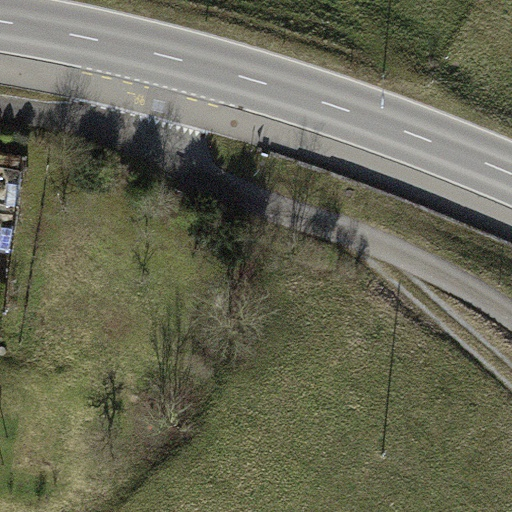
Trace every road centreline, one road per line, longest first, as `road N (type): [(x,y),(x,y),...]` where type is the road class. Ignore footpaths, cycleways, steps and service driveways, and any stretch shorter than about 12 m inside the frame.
road 1 (residential): [(511,321),(381,241),(218,184),(152,141),(121,95),(135,47)]
road 2 (primary): [(135,47),(351,108),(511,174)]
road 3 (primary): [(0,19),(135,47)]
